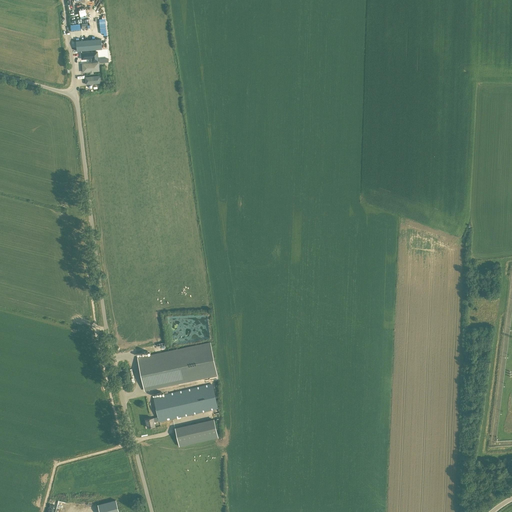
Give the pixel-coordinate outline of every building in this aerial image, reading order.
[(101,39),(76,41),(77,51),(102,49),(101,39)] [(96,63),(96,61),(98,61),(98,52),(81,53),(82,59),(90,58),(91,58),(91,61),(91,63),(96,63)] [(83,65),(84,73),(100,72),(99,63),(83,65)] [(216,376),(208,343),(137,360),(145,393),(216,376)] [(146,419),(147,427),(154,425),(154,421),(159,420),(159,422),(200,412),(203,412),(218,408),(212,383),(153,397),(158,416),(146,419)] [(215,420),(175,429),(179,447),(219,438),(215,420)] [(118,511),(115,500),(98,504),(100,511),(118,511)]
